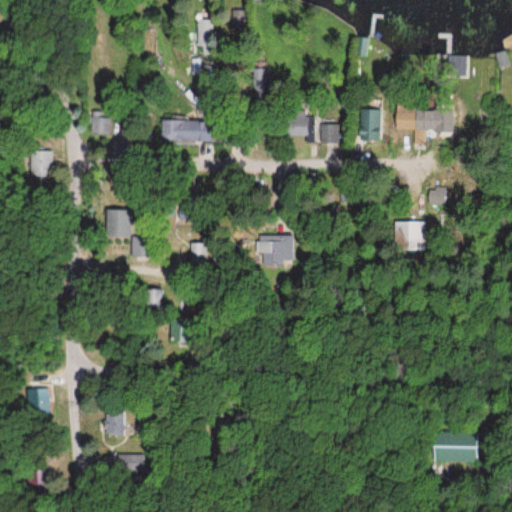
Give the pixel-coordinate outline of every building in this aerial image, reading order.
[(241,10),(234,11),(237,27),(244,26),(241,10)] [(457,134),(457,101),(435,101),(435,134),(457,134)] [(361,136),(383,136),(383,108),(361,108),(361,136)] [(404,123),(425,131),(431,117),(411,108),(404,123)] [(314,113),(284,113),(284,137),(314,137),(314,113)] [(110,118),(91,116),(90,134),(109,135),(110,118)] [(212,143),(213,121),(163,120),(162,141),(212,143)] [(342,124),(320,124),(320,143),(342,143),(342,124)] [(54,150),(32,150),(32,177),(54,177),(54,150)] [(108,209),(108,237),(134,237),(134,209),(108,209)] [(407,222),(407,248),(428,248),(428,222),(407,222)] [(269,253),(269,264),(300,264),(300,235),(260,235),(260,253),(269,253)] [(52,415),(52,388),(37,388),(37,415),(52,415)] [(106,436),(128,436),(128,412),(106,412),(106,436)] [(485,463),(485,432),(435,432),(435,463),(485,463)]
